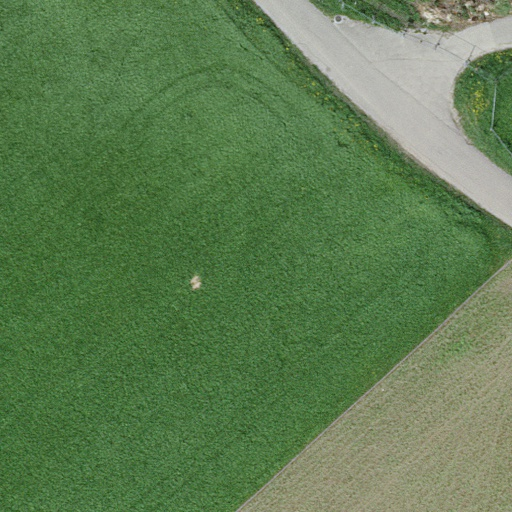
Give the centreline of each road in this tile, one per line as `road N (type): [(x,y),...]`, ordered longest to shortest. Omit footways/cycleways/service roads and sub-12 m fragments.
road 1 (track): [(511,192),(364,84),(274,0)]
road 2 (track): [(364,84),(511,50)]
